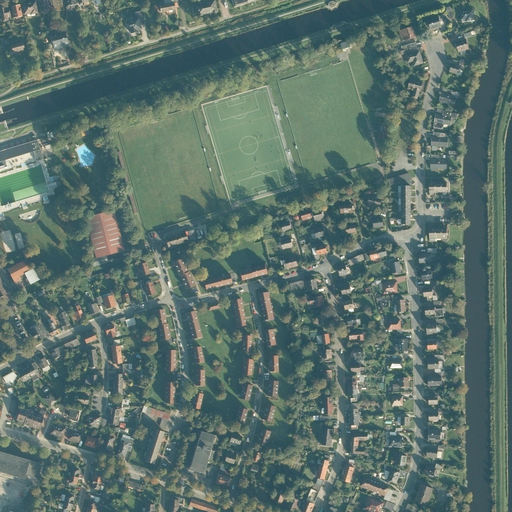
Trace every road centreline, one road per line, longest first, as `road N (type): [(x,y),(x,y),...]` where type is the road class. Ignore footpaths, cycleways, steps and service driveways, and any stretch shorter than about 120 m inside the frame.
road 1 (residential): [(399,238),(413,292),(419,429),(414,472),(397,511)]
road 2 (residential): [(323,265),(338,330),(342,434),(318,511)]
road 3 (residential): [(250,286),(259,392),(230,499)]
road 4 (residential): [(399,238),(420,222),(433,43)]
road 5 (residential): [(171,301),(184,361),(179,424)]
